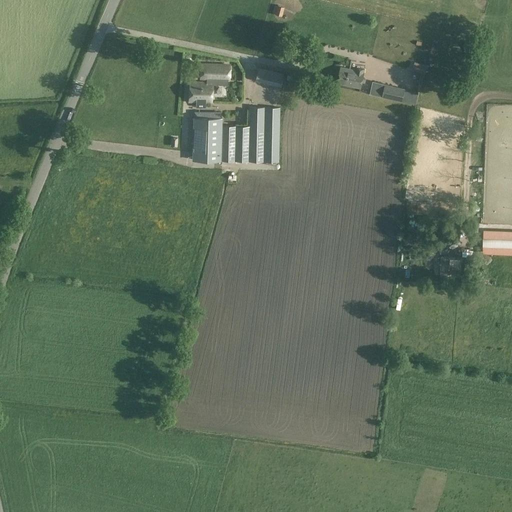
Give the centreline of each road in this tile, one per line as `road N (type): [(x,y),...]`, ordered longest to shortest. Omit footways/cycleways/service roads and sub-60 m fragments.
road 1 (unclassified): [(405,76),(327,49),(300,68),(103,24)]
road 2 (unclassified): [(0,299),(103,24)]
road 3 (track): [(465,231),(472,105),(484,95),(511,97)]
